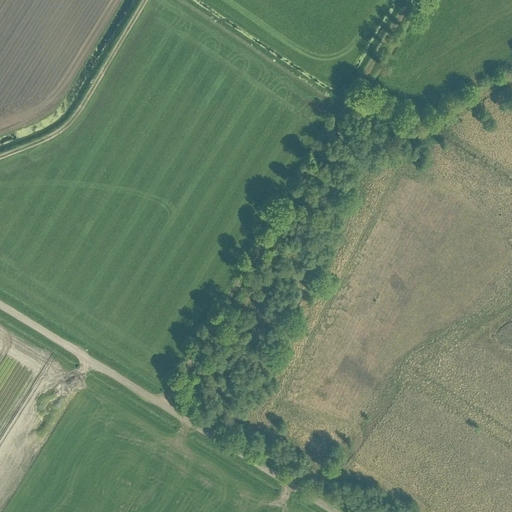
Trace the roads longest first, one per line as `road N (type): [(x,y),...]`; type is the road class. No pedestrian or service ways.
road 1 (track): [(410,0),(163,405)]
road 2 (unclassified): [(335,511),(0,305)]
